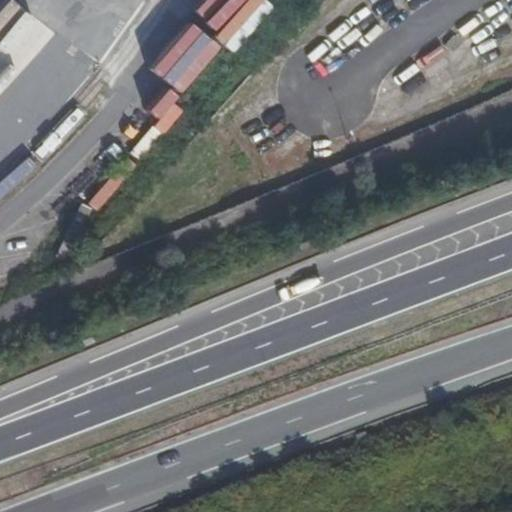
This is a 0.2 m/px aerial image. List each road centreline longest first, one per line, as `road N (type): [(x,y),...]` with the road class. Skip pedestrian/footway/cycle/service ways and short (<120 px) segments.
road 1 (trunk): [(511,196),(0,408)]
road 2 (unclassified): [(511,101),(0,312)]
road 3 (trunk): [(511,248),(0,445)]
road 4 (trunk): [(58,511),(511,348)]
